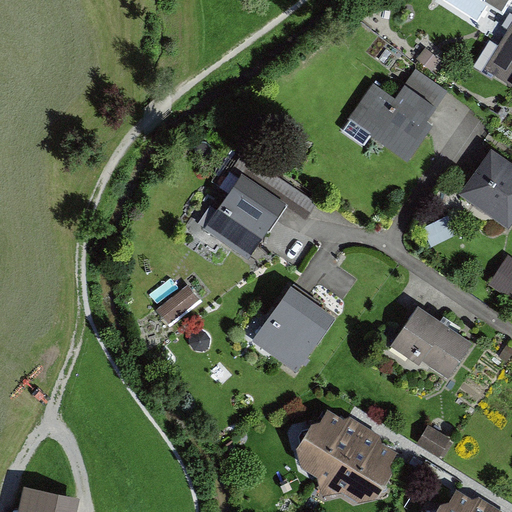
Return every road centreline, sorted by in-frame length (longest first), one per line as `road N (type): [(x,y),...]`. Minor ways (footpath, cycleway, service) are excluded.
road 1 (track): [(304,0),(125,143),(88,216),(86,322)]
road 2 (track): [(1,511),(10,474),(53,411),(86,322)]
